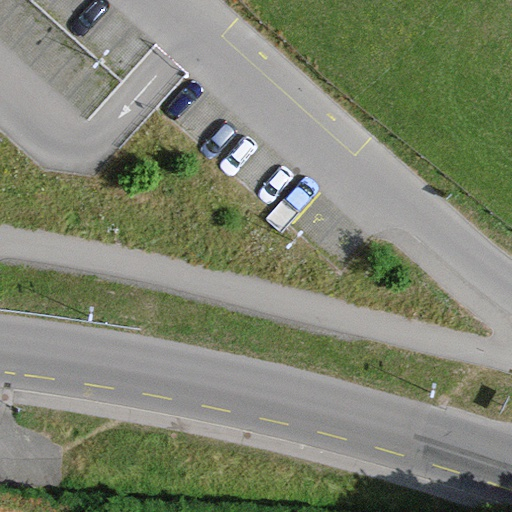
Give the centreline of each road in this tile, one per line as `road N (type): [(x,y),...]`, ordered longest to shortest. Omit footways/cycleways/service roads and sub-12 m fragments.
road 1 (tertiary): [(511,469),(235,390),(0,350)]
road 2 (residential): [(511,283),(367,190),(154,0)]
